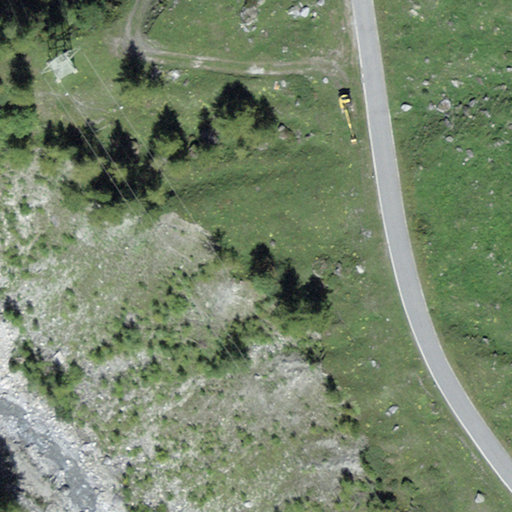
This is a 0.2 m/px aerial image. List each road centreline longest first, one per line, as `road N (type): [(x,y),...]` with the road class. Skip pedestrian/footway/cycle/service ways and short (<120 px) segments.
road 1 (tertiary): [(511,475),(457,397),(410,292),(363,0)]
road 2 (track): [(374,73),(155,58),(125,46),(139,0)]
